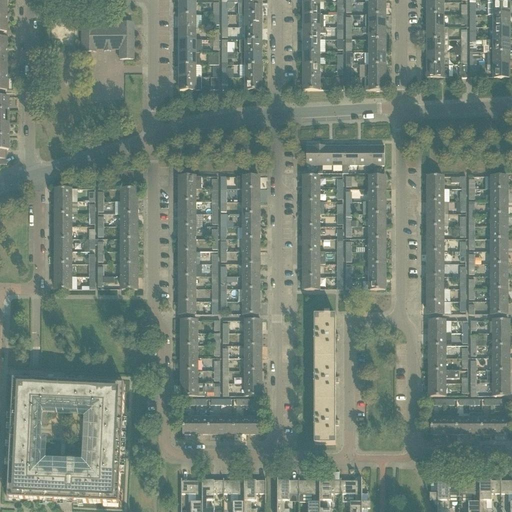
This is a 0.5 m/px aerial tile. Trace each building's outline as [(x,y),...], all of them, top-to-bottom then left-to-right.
[(195,3),(180,3),(180,16),(195,16),(195,3)] [(261,3),(239,3),(239,16),(246,16),(261,16),(261,3)] [(324,3),(304,3),(304,16),(319,16),(319,9),(324,9),(324,3)] [(443,3),(428,3),(428,9),(426,9),(426,15),(428,15),(428,16),(443,16),(443,3)] [(509,3),(494,3),(488,4),(488,16),(494,16),(509,16),(509,3)] [(385,4),(370,4),(370,16),(385,16),(385,4)] [(180,16),(180,29),(195,29),(195,16),(180,16)] [(246,16),(246,25),(242,25),(242,29),(246,29),(261,29),(261,16),(246,16)] [(304,16),(304,29),(319,28),(325,28),(325,16),(319,16),(304,16)] [(385,29),(385,16),(370,16),(366,16),(366,29),(370,29),(385,29)] [(426,26),(426,29),(443,29),(443,16),(428,16),(428,17),(426,17),(426,23),(428,23),(428,26),(426,26)] [(494,16),(494,29),(509,29),(509,16),(494,16)] [(119,60),(133,60),(132,23),(119,23),(119,26),(95,26),(95,23),(81,23),(81,52),(95,52),(95,50),(119,50),(119,60)] [(325,28),(319,28),(304,29),(304,41),(319,41),(319,35),(325,35),(325,28)] [(195,29),(180,29),(180,41),(195,41),(195,29)] [(261,29),(246,29),(246,41),(261,41),(261,29)] [(370,29),(366,29),(363,29),(363,34),(370,34),(370,41),(385,41),(385,29),(370,29)] [(443,29),(426,29),(426,31),(428,31),(428,35),(426,35),(426,40),(428,40),(428,41),(443,41),(443,34),(448,34),(448,29),(443,29)] [(509,29),(494,29),(494,41),(509,41),(509,29)] [(180,41),(180,54),(195,54),(202,54),(202,41),(195,41),(180,41)] [(261,41),(246,41),(240,41),(240,54),(241,54),(261,54),(261,41)] [(304,41),(304,54),(319,54),(319,41),(304,41)] [(385,54),(385,41),(370,41),(370,54),(385,54)] [(443,41),(428,41),(428,42),(426,42),(426,48),(428,48),(428,51),(426,51),(426,54),(447,54),(447,49),(443,49),(443,41)] [(494,41),(494,42),(486,42),(486,47),(489,47),(489,54),(494,54),(509,54),(509,41),(494,41)] [(180,54),(180,66),(195,66),(200,66),(200,54),(195,54),(180,54)] [(261,54),(241,54),(241,66),(246,66),(261,66),(261,54)] [(304,54),(304,66),(319,66),(319,54),(304,54)] [(385,54),(370,54),(370,66),(385,66),(385,54)] [(447,54),(426,54),(426,56),(428,56),(428,60),(426,60),(426,65),(428,65),(428,66),(443,66),(443,60),(450,60),(450,54),(447,54)] [(494,63),(489,63),(489,66),(509,66),(509,54),(494,54),(494,63)] [(195,66),(180,66),(180,76),(178,76),(178,79),(195,79),(195,66)] [(246,66),(246,67),(240,67),(240,78),(246,78),(246,79),(261,79),(261,74),(262,74),(263,73),(263,66),(261,66),(246,66)] [(319,66),(304,66),(304,79),(319,79),(319,78),(319,66)] [(385,79),(385,66),(370,66),(365,66),(365,79),(370,79),(372,79),(385,79)] [(443,66),(428,66),(428,76),(426,76),(426,79),(449,79),(449,66),(443,66)] [(489,66),(487,66),(487,72),(494,72),(494,79),(509,79),(509,66),(489,66)] [(304,79),(304,91),(324,91),(324,78),(319,78),(319,79),(304,79)] [(201,79),(195,79),(178,79),(178,81),(180,81),(180,91),(201,91),(201,79)] [(261,79),(246,79),(246,91),(261,91),(261,79)] [(337,79),(337,87),(333,87),(333,91),(343,91),(343,79),(337,79)] [(370,79),(365,79),(365,91),(385,91),(385,79),(372,79),(370,79)] [(319,147),(314,147),(306,147),(306,166),(316,166),(319,166),(319,147)] [(319,166),(316,166),(316,170),(322,170),(322,166),(332,166),(332,147),(325,147),(319,147),(319,166)] [(345,147),(332,147),(332,166),(342,166),(345,166),(345,147)] [(345,166),(342,166),(342,170),(348,170),(348,166),(358,166),(358,147),(345,147),(345,166)] [(358,147),(358,166),(368,166),(371,166),(371,147),(358,147)] [(368,166),(368,170),(374,170),(374,166),(384,166),(384,147),(371,147),(371,166),(368,166)] [(202,190),(202,178),(180,178),(180,191),(195,191),(195,190),(202,190)] [(244,184),(237,184),(237,190),(244,190),(244,191),(259,191),(259,178),(244,178),(244,184)] [(303,178),(303,191),(319,191),(319,178),(303,178)] [(385,191),(385,178),(370,178),(370,191),(385,191)] [(443,191),(443,178),(428,178),(427,191),(443,191)] [(492,178),(492,191),(507,191),(507,178),(492,178)] [(56,190),(56,203),(71,203),(71,190),(56,190)] [(122,190),(122,191),(122,203),(137,203),(137,190),(122,190)] [(195,191),(180,191),(180,203),(195,203),(195,191)] [(259,203),(259,191),(244,191),(244,203),(259,203)] [(303,191),(303,203),(319,203),(319,191),(303,191)] [(370,191),(370,203),(385,203),(385,191),(370,191)] [(427,191),(427,203),(443,203),(443,191),(427,191)] [(492,191),(491,197),(486,197),(486,203),(491,203),(507,203),(507,191),(492,191)] [(56,203),(56,216),(71,216),(71,203),(56,203)] [(137,203),(122,203),(115,203),(115,216),(122,216),(137,216),(137,203)] [(180,203),(180,216),(195,216),(195,203),(180,203)] [(259,215),(259,203),(244,203),(244,215),(259,215)] [(303,203),(303,216),(319,216),(319,203),(303,203)] [(385,203),(370,203),(370,216),(385,216),(385,203)] [(427,203),(427,216),(443,216),(443,203),(427,203)] [(491,203),(491,216),(507,216),(507,203),(491,203)] [(226,215),(221,215),(221,227),(224,227),(224,229),(226,229),(226,228),(229,228),(229,216),(226,216),(226,215)] [(259,215),(244,215),(244,228),(259,228),(259,215)] [(71,216),(56,216),(56,228),(71,228),(71,216)] [(137,216),(122,216),(122,228),(137,228),(137,216)] [(180,216),(180,228),(195,228),(195,216),(180,216)] [(319,216),(303,216),(303,228),(319,228),(319,216)] [(370,216),(370,228),(385,228),(385,216),(370,216)] [(427,216),(427,228),(443,228),(448,228),(448,216),(443,216),(427,216)] [(491,216),(491,228),(507,228),(507,216),(491,216)] [(56,228),(56,241),(71,241),(71,228),(56,228)] [(137,228),(122,228),(122,241),(137,241),(137,228)] [(195,228),(180,228),(180,241),(195,241),(195,228)] [(259,240),(259,228),(244,228),(244,240),(259,240)] [(303,228),(303,241),(319,241),(319,228),(303,228)] [(370,228),(370,241),(385,241),(385,228),(370,228)] [(443,228),(427,228),(427,241),(443,241),(443,228)] [(491,228),(491,241),(507,241),(507,228),(491,228)] [(259,240),(244,240),(244,252),(259,252),(259,240)] [(71,241),(56,241),(56,253),(71,253),(71,241)] [(137,241),(122,241),(122,253),(137,253),(137,241)] [(180,241),(180,253),(195,253),(195,241),(180,241)] [(319,241),(303,241),(303,253),(319,253),(319,241)] [(370,241),(370,253),(385,253),(385,241),(370,241)] [(443,241),(427,241),(427,253),(443,253),(443,241)] [(491,241),(491,253),(507,253),(507,241),(491,241)] [(259,252),(244,252),(244,265),(259,265),(259,252)] [(460,252),(460,253),(455,253),(455,257),(460,257),(460,263),(466,263),(466,254),(463,254),(463,252),(460,252)] [(56,253),(56,265),(71,265),(71,253),(56,253)] [(122,253),(122,265),(137,265),(137,253),(122,253)] [(180,253),(180,265),(195,265),(195,253),(180,253)] [(319,253),(303,253),(303,266),(319,265),(325,265),(325,259),(319,259),(319,253)] [(385,253),(370,253),(370,265),(385,265),(385,253)] [(427,253),(427,266),(443,266),(443,253),(427,253)] [(491,253),(491,265),(507,265),(507,253),(491,253)] [(56,265),(56,278),(71,278),(71,265),(56,265)] [(137,265),(122,265),(122,278),(137,278),(137,265)] [(195,265),(180,265),(180,278),(195,278),(195,265)] [(259,277),(259,265),(244,265),(244,277),(259,277)] [(319,265),(303,266),(303,278),(319,278),(319,265)] [(385,265),(370,265),(370,278),(385,278),(385,265)] [(507,265),(491,265),(491,278),(507,278),(507,265)] [(443,266),(427,266),(427,278),(443,278),(443,266)] [(98,278),(104,278),(107,278),(107,275),(103,275),(103,268),(98,268),(98,278)] [(259,277),(244,277),(244,289),(259,289),(259,277)] [(71,278),(56,278),(56,291),(71,291),(71,278)] [(137,278),(122,278),(122,291),(137,291),(137,278)] [(180,278),(180,290),(195,290),(195,278),(180,278)] [(319,278),(303,278),(303,291),(319,291),(319,278)] [(370,278),(370,291),(385,291),(385,278),(370,278)] [(427,278),(427,290),(443,290),(448,290),(448,285),(443,285),(443,278),(427,278)] [(491,278),(491,290),(507,290),(507,278),(491,278)] [(259,289),(244,289),(244,302),(259,302),(259,289)] [(195,290),(180,290),(180,303),(195,303),(195,290)] [(427,290),(427,303),(443,303),(443,290),(427,290)] [(507,290),(491,290),(491,303),(507,303),(507,290)] [(259,315),(259,302),(244,302),(244,316),(259,316),(259,315)] [(195,303),(180,303),(180,316),(195,316),(195,303)] [(443,303),(427,303),(427,316),(443,316),(443,303)] [(507,303),(491,303),(491,316),(507,316),(507,303)] [(330,317),(330,315),(330,314),(325,314),(325,317),(314,317),(314,360),(335,360),(335,341),(338,341),(338,336),(335,336),(335,317),(330,317)] [(182,322),(182,335),(197,335),(197,322),(182,322)] [(261,335),(261,322),(246,322),(246,335),(261,335)] [(429,322),(429,335),(445,335),(445,322),(429,322)] [(509,335),(509,322),(493,322),(493,335),(509,335)] [(182,335),(182,347),(197,347),(197,335),(182,335)] [(261,335),(246,335),(246,347),(261,347),(261,335)] [(429,335),(429,347),(445,347),(445,335),(429,335)] [(509,347),(509,335),(493,335),(493,347),(509,347)] [(197,347),(182,347),(182,360),(197,360),(197,347)] [(261,347),(246,347),(246,360),(261,360),(261,347)] [(445,360),(445,347),(429,347),(429,360),(445,360)] [(509,347),(493,347),(493,360),(509,360),(509,347)] [(182,360),(182,372),(197,372),(197,360),(182,360)] [(261,360),(246,360),(246,372),(261,372),(261,360)] [(335,378),(335,360),(314,360),(314,402),(335,402),(335,384),(339,383),(338,378),(335,378)] [(429,360),(429,372),(445,372),(445,360),(429,360)] [(509,360),(493,360),(493,372),(509,372),(509,360)] [(197,372),(182,372),(181,385),(197,385),(197,372)] [(261,372),(246,372),(246,385),(261,385),(261,372)] [(459,372),(445,372),(429,372),(429,385),(445,385),(445,380),(459,380),(459,372)] [(509,372),(493,372),(493,385),(509,385),(509,372)] [(9,464),(8,500),(119,505),(124,386),(13,381),(9,464)] [(181,385),(181,397),(197,398),(197,385),(181,385)] [(261,385),(246,385),(246,398),(261,398),(261,385)] [(445,398),(445,385),(429,385),(429,398),(445,398)] [(509,398),(509,385),(493,385),(493,398),(509,398)] [(494,406),(494,401),(484,401),(484,406),(491,406),(491,415),(494,415),(494,406)] [(335,402),(314,402),(314,445),(335,445),(336,426),(339,426),(339,421),(335,421),(335,402)] [(196,435),(196,420),(183,420),(183,435),(196,435)] [(209,420),(196,420),(196,435),(209,435),(209,420)] [(221,435),(221,420),(209,420),(209,435),(221,435)] [(234,420),(221,420),(221,435),(234,435),(234,420)] [(246,435),(246,420),(234,420),(234,435),(246,435)] [(259,420),(246,420),(246,435),(259,435),(259,420)] [(444,420),(431,420),(431,435),(444,435),(444,420)] [(457,420),(444,420),(444,435),(457,435),(457,420)] [(469,420),(457,420),(457,435),(469,435),(469,420)] [(469,420),(469,435),(482,435),(482,420),(469,420)] [(482,420),(482,435),(494,435),(494,420),(482,420)] [(507,420),(494,420),(494,435),(507,435),(507,420)] [(501,484),(501,495),(511,494),(511,503),(510,503),(510,511),(511,511),(511,481),(508,482),(508,484),(501,484)] [(181,484),(181,495),(189,495),(189,503),(191,503),(191,511),(202,511),(203,482),(188,482),(188,484),(181,484)] [(203,482),(202,511),(214,511),(214,495),(224,495),(224,484),(214,484),(214,482),(203,482)] [(230,482),(230,484),(224,484),(224,495),(231,495),(231,503),(233,503),(233,511),(244,511),(244,482),(230,482)] [(244,482),(244,511),(256,511),(256,510),(251,510),(251,502),(256,502),(256,495),(266,495),(266,484),(256,484),(256,482),(245,482),(244,482)] [(277,482),(277,511),(289,511),(289,510),(284,510),(284,502),(289,502),(289,495),(299,495),(299,484),(289,484),(289,482),(277,482)] [(306,484),(299,484),(299,495),(313,495),(313,503),(308,503),(308,511),(319,511),(320,482),(306,482),(306,484)] [(331,482),(320,482),(319,511),(331,511),(331,510),(326,510),(326,502),(331,502),(331,495),(341,495),(341,484),(331,484),(331,482)] [(341,484),(341,495),(355,495),(355,503),(350,503),(350,511),(368,511),(370,511),(370,503),(368,503),(368,495),(362,495),(362,482),(348,482),(348,484),(341,484)] [(438,495),(430,495),(434,506),(438,506),(437,511),(449,511),(449,495),(459,495),(459,484),(449,484),(449,482),(438,482),(438,495)] [(466,484),(459,484),(459,495),(473,495),(473,503),(468,503),(468,511),(480,511),(480,482),(466,482),(466,484)] [(480,482),(480,511),(491,511),(491,510),(486,510),(486,502),(491,502),(491,495),(501,495),(501,484),(491,484),(491,482),(480,482)]
